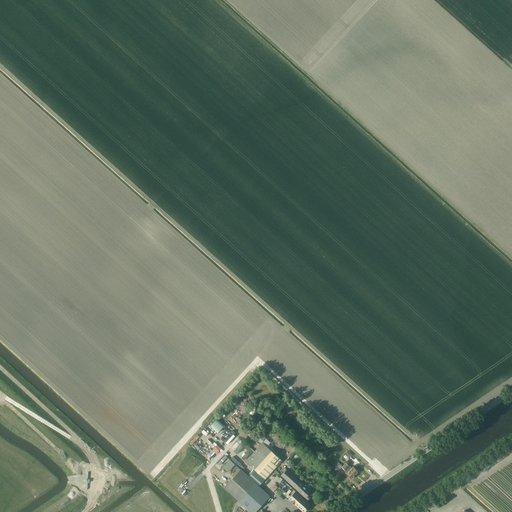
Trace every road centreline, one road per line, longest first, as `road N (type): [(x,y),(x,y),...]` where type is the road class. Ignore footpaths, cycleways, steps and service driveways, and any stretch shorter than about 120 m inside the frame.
road 1 (track): [(387,476),(258,358),(148,478)]
road 2 (tertiary): [(335,511),(511,391)]
road 3 (secondary): [(410,511),(511,442)]
